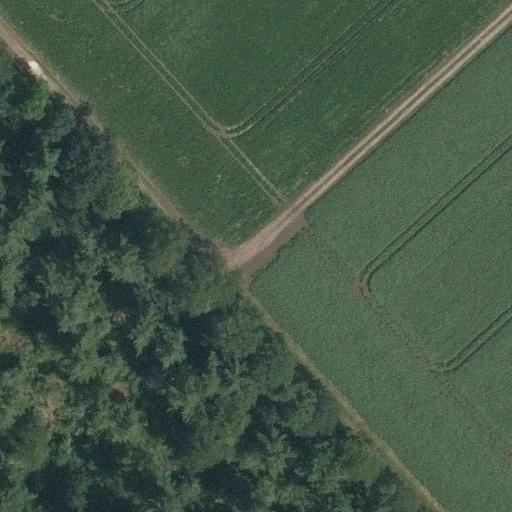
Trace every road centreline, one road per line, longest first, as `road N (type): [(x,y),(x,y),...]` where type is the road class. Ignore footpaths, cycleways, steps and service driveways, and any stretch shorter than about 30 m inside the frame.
road 1 (track): [(0,36),(428,511)]
road 2 (track): [(218,276),(511,10)]
